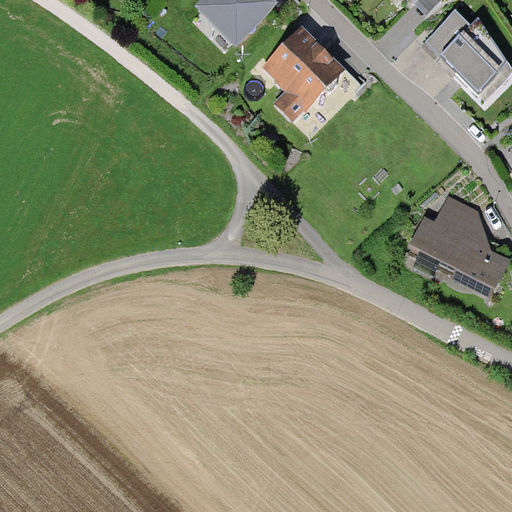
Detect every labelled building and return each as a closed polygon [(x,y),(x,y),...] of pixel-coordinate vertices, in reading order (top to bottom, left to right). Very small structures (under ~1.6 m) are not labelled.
[(273,0),(204,0),(196,9),(236,48),(278,4),(273,0)] [(409,0),(428,17),(444,0),(409,0)] [(511,75),(511,72),(478,19),(470,27),(456,13),(426,43),(485,102),(511,75)] [(302,29),(263,69),(286,92),(275,104),(295,123),(345,72),(302,29)] [(425,216),(408,250),(492,292),(510,257),(493,248),(479,220),(477,211),(448,196),(435,221),(425,216)]
